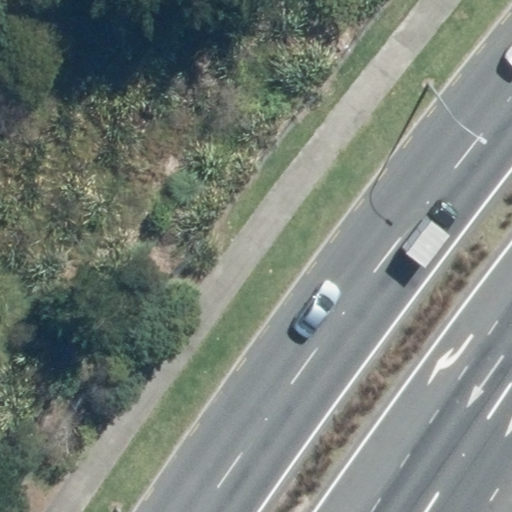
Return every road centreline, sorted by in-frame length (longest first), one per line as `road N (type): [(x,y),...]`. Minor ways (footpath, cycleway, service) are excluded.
road 1 (primary): [(199,511),(234,456),(511,105)]
road 2 (primary): [(511,320),(371,511)]
